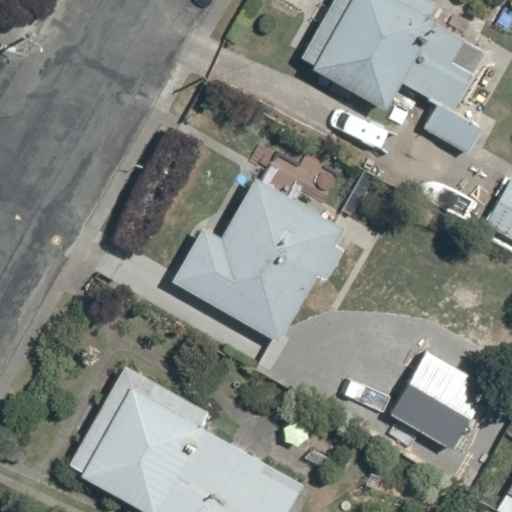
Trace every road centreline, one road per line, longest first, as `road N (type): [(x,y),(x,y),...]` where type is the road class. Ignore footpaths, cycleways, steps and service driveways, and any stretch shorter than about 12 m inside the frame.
road 1 (residential): [(0,256),(79,117)]
road 2 (residential): [(79,117),(144,0)]
